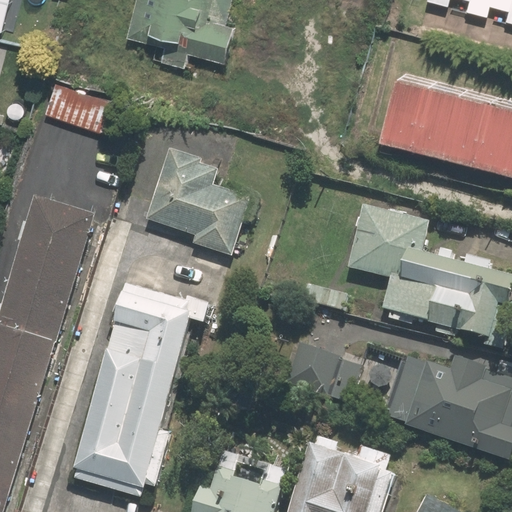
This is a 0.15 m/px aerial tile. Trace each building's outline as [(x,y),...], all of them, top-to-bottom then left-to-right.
[(136,0),(126,40),(188,57),(189,51),(230,62),(240,24),(229,21),(234,0),(136,0)] [(511,0),(437,0),(455,5),(455,0),(474,0),(472,9),(493,15),(496,4),(511,8),(511,16),(511,19),(511,0)] [(511,99),(407,73),(391,136),(511,166),(511,99)] [(65,77),(53,110),(115,132),(126,99),(65,77)] [(11,126),(4,124),(0,141),(0,151),(25,157),(35,111),(15,106),(11,126)] [(168,147),(145,219),(200,236),(197,245),(238,258),(258,199),(214,184),(219,169),(202,163),(203,159),(168,147)] [(38,196),(0,318),(0,511),(9,511),(100,215),(38,196)] [(396,280),(388,310),(511,341),(511,335),(511,275),(429,255),(437,223),(370,206),(353,269),(396,280)] [(356,295),(314,284),(310,301),(352,312),(356,295)] [(149,488),(160,491),(176,433),(165,430),(195,321),(210,325),(211,320),(214,309),(129,286),(126,296),(79,479),(146,498),(149,488)] [(367,368),(299,345),(286,382),(355,405),(367,368)] [(413,357),(392,420),(511,460),(511,379),(492,373),(494,369),(464,359),(462,363),(459,372),(413,357)] [(321,447),(316,445),(294,511),(389,511),(402,472),(392,469),(396,456),(365,447),(361,459),(342,453),(344,446),(324,439),(321,447)] [(226,468),(223,467),(215,491),(208,488),(200,511),(280,511),(296,462),(234,443),(226,468)] [(466,511),(433,495),(423,511),(466,511)]
